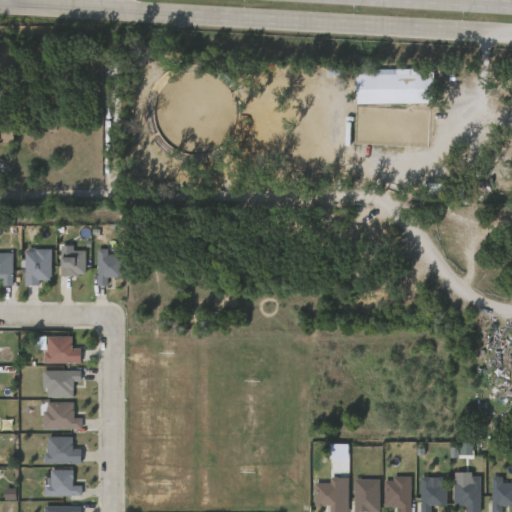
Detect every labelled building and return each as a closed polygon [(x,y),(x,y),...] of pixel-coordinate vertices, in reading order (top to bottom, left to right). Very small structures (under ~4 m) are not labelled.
[(347,82),(346,111),(422,111),(422,77),(386,77),(386,82),(347,82)] [(0,142),(0,123),(11,122),(12,141),(0,142)] [(27,285),(27,252),(37,252),(37,249),(53,249),(53,276),(52,276),(52,280),(41,280),(41,285),(27,285)] [(109,252),(109,255),(125,255),(125,277),(109,277),(109,286),(99,286),(99,249),(109,249),(109,252)] [(70,275),(62,275),(63,256),(72,256),(72,250),(87,250),(87,274),(70,275)] [(14,274),(14,285),(5,285),(5,278),(0,278),(0,253),(14,253),(14,274)] [(88,293),(98,293),(98,285),(111,284),(110,256),(87,256),(88,293)] [(52,283),(75,283),(76,258),(59,258),(59,264),(52,264),(52,283)] [(511,260),(502,261),(503,274),(511,273),(511,260)] [(74,336),(75,348),(83,348),(83,363),(45,363),(45,352),(49,352),(49,337),(74,336)] [(71,370),(72,356),(63,356),(63,344),(27,343),(26,356),(35,356),(34,370),(71,370)] [(76,387),(76,389),(74,389),(74,396),(48,397),(48,388),(44,388),(44,371),(83,370),(83,381),(76,381),(76,387)] [(38,404),(64,405),(64,388),(71,389),(72,378),(33,377),(33,396),(38,396),(38,404)] [(44,430),(82,430),(82,418),(74,418),(74,404),(44,404),(44,430)] [(73,438),(46,437),(46,464),(81,465),(82,447),(73,447),(73,438)] [(71,471),(72,456),(63,456),(63,444),(38,444),(37,461),(34,461),(34,471),(71,471)] [(463,462),(462,449),(449,450),(450,463),(463,462)] [(73,486),(73,471),(47,471),(47,496),(81,496),(81,486),(73,486)] [(64,477),(41,477),(40,492),(34,492),(34,503),(72,503),(72,492),(63,492),(64,477)] [(342,502),(342,511),(333,511),(333,506),(317,506),(317,483),(332,483),(332,477),(342,477),(342,502)] [(413,504),(413,511),(402,511),(402,508),(387,508),(387,481),(396,481),(396,477),(413,477),(413,504)] [(446,506),(446,482),(430,482),(430,478),(420,478),(420,511),(431,511),(431,506),(446,506)] [(480,511),(480,478),(453,478),(453,505),(465,505),(465,511),(480,511)] [(491,478),(491,511),(504,511),(504,507),(511,507),(511,484),(502,484),(502,478),(491,478)] [(356,511),(357,479),(381,479),(381,511),(356,511)] [(400,511),(401,484),(383,483),(383,488),(375,488),(374,511),(400,511)]
